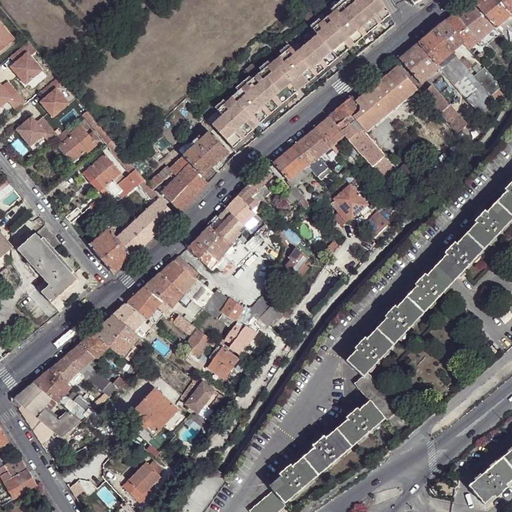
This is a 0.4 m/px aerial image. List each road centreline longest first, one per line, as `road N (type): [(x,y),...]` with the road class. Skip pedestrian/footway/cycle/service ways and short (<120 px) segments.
road 1 (residential): [(449,0),(234,174),(112,293)]
road 2 (residential): [(0,158),(112,293)]
road 3 (unclassified): [(511,354),(424,429),(412,462)]
road 4 (residential): [(112,293),(0,385)]
road 5 (primary): [(416,490),(511,399)]
road 6 (residential): [(0,404),(70,511)]
road 7 (primary): [(511,383),(412,462)]
